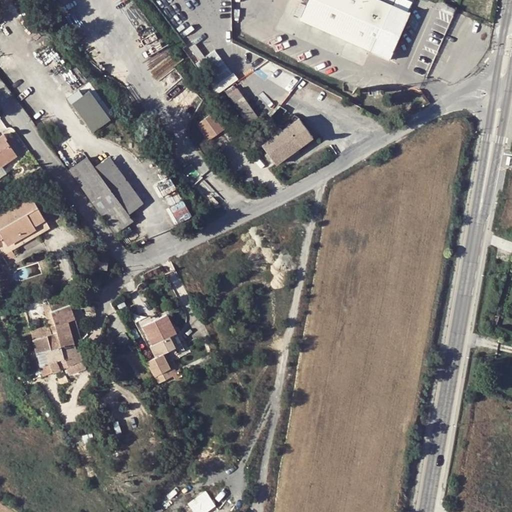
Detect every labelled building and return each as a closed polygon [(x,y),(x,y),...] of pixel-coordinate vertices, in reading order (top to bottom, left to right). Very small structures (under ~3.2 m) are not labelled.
[(390,2),(385,0),(304,0),(297,17),(371,48),(388,56),(408,10),(390,2)] [(89,86),(70,102),(81,115),(79,117),(86,125),(88,123),(94,130),(113,114),(89,86)] [(236,106),(251,129),(261,122),(237,88),(226,95),(233,104),(232,105),(234,108),(236,106)] [(196,124),(206,138),(224,127),(213,111),(196,124)] [(311,135),(298,117),(261,144),(274,163),(311,135)] [(0,174),(6,170),(1,164),(15,154),(3,137),(5,137),(2,133),(0,133),(0,174)] [(89,164),(123,212),(140,200),(107,152),(89,164)] [(68,169),(114,233),(117,231),(121,237),(128,233),(123,227),(130,222),(123,212),(89,164),(85,157),(68,169)] [(31,195),(0,212),(0,252),(1,254),(50,227),(31,195)] [(99,268),(105,269),(106,261),(100,260),(99,258),(97,257),(95,256),(93,256),(91,256),(90,257),(88,258),(87,260),(86,261),(86,263),(86,265),(87,267),(88,269),(89,270),(91,271),(93,271),(95,271),(97,271),(98,270),(99,268)] [(74,318),(69,304),(51,311),(57,332),(31,339),(42,375),(43,375),(65,367),(68,374),(85,368),(77,351),(78,351),(73,342),(80,340),(76,324),(69,326),(67,320),(74,318)] [(175,348),(169,337),(149,346),(155,356),(146,361),(158,382),(172,375),(175,378),(182,375),(176,361),(168,365),(163,354),(175,348)] [(135,351),(124,357),(129,368),(141,362),(135,351)] [(210,489),(191,501),(197,511),(208,511),(219,505),(210,489)]
